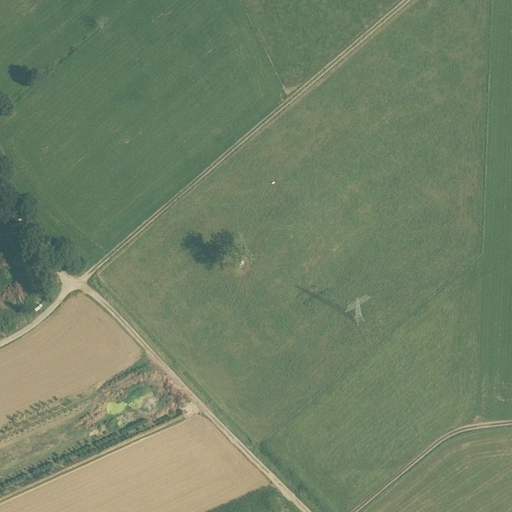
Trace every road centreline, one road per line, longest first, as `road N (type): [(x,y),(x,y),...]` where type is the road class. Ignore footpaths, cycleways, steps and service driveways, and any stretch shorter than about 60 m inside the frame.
road 1 (track): [(74,284),(406,0)]
road 2 (track): [(308,511),(78,280)]
road 3 (track): [(0,185),(74,284),(33,326),(0,344)]
road 4 (track): [(355,511),(452,437),(511,425)]
